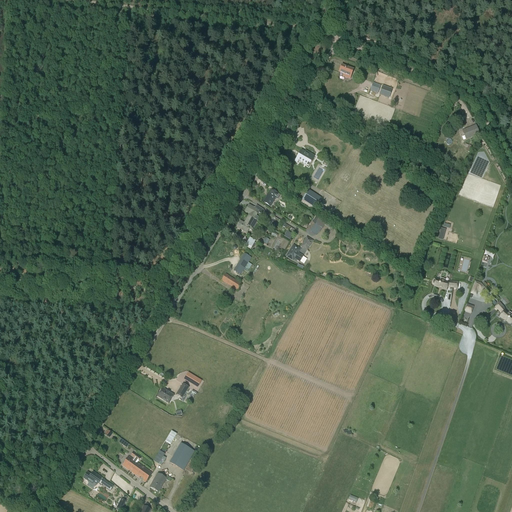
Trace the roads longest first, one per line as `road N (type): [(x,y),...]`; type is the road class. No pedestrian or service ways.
road 1 (unclassified): [(89,447),(341,30)]
road 2 (unknown): [(166,290),(190,225),(298,44),(309,28),(329,27)]
road 3 (track): [(129,6),(113,288)]
road 4 (track): [(336,39),(309,28),(72,0)]
road 5 (track): [(336,39),(470,96),(511,167)]
road 6 (unknown): [(341,30),(511,86)]
road 7 (track): [(0,281),(166,290)]
